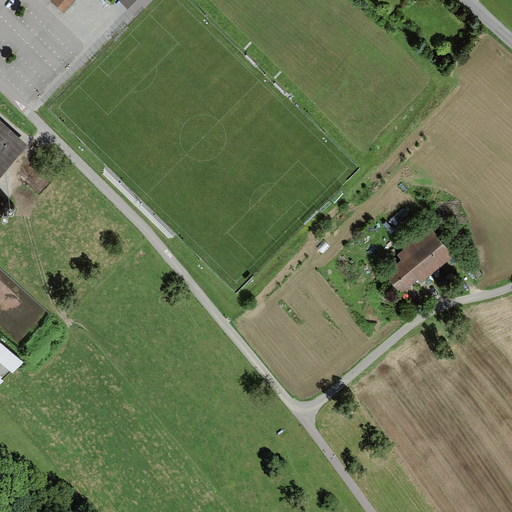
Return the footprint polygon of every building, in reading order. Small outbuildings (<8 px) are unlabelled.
[(52,0),(64,10),(72,0),(52,0)] [(121,0),(137,15),(151,0),(121,0)] [(0,173),(28,142),(0,116),(0,173)] [(440,232),(429,219),(402,241),(405,245),(398,250),(402,255),(385,269),(402,290),(414,280),(419,276),(422,280),(456,253),(450,245),(454,241),(444,229),(440,232)] [(0,341),(0,360),(12,371),(21,360),(0,341)]
